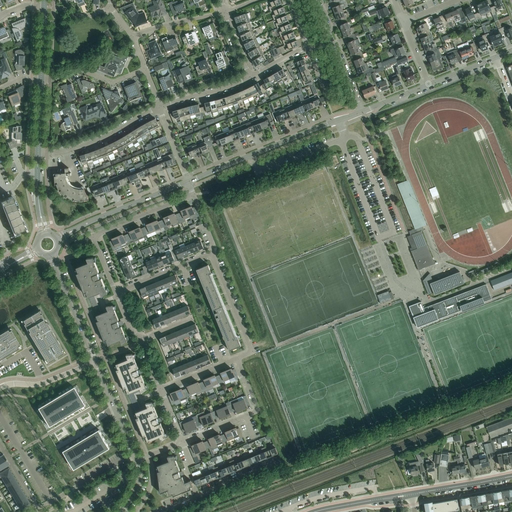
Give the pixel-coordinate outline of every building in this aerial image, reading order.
[(166,14),(160,0),(156,0),(153,1),(155,6),(149,8),(152,17),(158,15),(160,16),(159,16),(160,16),(166,14)] [(282,4),(279,0),(275,0),(270,2),(271,6),(269,7),(271,12),(273,11),(277,9),(275,7),(281,4),(282,4)] [(342,8),(345,6),(344,4),(345,3),(344,0),(334,4),(335,7),(332,8),(333,8),(332,9),(333,11),(334,11),(335,14),(338,13),(343,11),(342,8)] [(502,3),(500,0),(493,0),(496,5),(493,7),(495,13),(498,11),(497,9),(503,7),(501,4),(502,3)] [(185,7),(183,2),(179,4),(177,1),(173,3),(172,1),(168,3),(172,13),(176,11),(176,12),(177,11),(178,12),(179,14),(185,11),(185,10),(186,10),(185,7),(185,6),(185,7)] [(495,13),(493,7),(490,8),(487,1),(482,3),(486,14),(491,12),(492,14),(495,13)] [(481,16),(486,14),(482,3),(476,5),(479,12),(476,13),(479,19),(482,18),(481,16)] [(128,7),(128,9),(128,10),(125,12),(120,6),(119,6),(124,13),(123,13),(124,14),(125,13),(133,24),(132,25),(134,23),(137,24),(138,27),(139,27),(138,25),(147,23),(147,24),(148,24),(144,12),(144,15),(142,16),(141,14),(139,15),(138,14),(137,11),(136,11),(133,4),(130,5),(129,5),(129,6),(128,6),(128,7)] [(285,13),(283,7),(282,7),(277,9),(273,11),(275,14),(272,15),(274,20),(277,19),(280,18),(279,15),(285,13)] [(389,14),(388,10),(387,11),(387,9),(386,7),(379,10),(377,11),(379,13),(380,13),(381,14),(382,17),(386,16),(387,16),(387,15),(389,14)] [(466,13),(465,13),(467,18),(468,17),(470,20),(475,18),(476,21),(479,19),(476,13),(474,14),(471,7),(465,9),(467,13),(466,13)] [(462,10),(457,11),(457,10),(451,13),(454,20),(460,17),(462,23),(467,21),(461,8),(462,10)] [(343,11),(338,13),(335,14),(336,17),(335,17),(336,20),(337,20),(340,19),(341,21),(348,19),(350,18),(347,13),(344,14),(343,11)] [(234,15),(235,17),(237,23),(243,21),(244,24),(250,22),(247,13),(239,16),(238,14),(234,15)] [(448,22),(454,20),(451,13),(445,15),(445,16),(443,17),(447,27),(450,26),(448,22)] [(288,21),(286,15),(280,18),(277,19),(278,23),(275,24),(277,29),(280,27),(283,26),(282,23),(288,21)] [(443,17),(440,18),(440,17),(434,20),(438,31),(447,27),(443,17)] [(17,42),(18,42),(18,41),(19,41),(20,40),(20,39),(21,38),(21,37),(21,36),(21,35),(21,34),(21,33),(21,32),(20,32),(20,31),(25,27),(25,18),(11,24),(13,28),(12,28),(11,28),(13,33),(14,36),(17,42)] [(348,19),(341,21),(343,24),(340,26),(339,26),(340,29),(341,29),(342,32),(345,30),(350,28),(347,22),(349,22),(348,19)] [(385,24),(388,31),(395,28),(392,21),(385,24)] [(250,22),(244,24),(238,26),(237,26),(240,32),(246,30),(247,32),(253,30),(250,22)] [(210,41),(217,38),(219,38),(219,37),(217,38),(214,32),(214,31),(216,30),(213,23),(209,25),(208,24),(205,25),(205,26),(204,27),(202,28),(205,36),(207,35),(210,41)] [(292,29),(290,24),(289,23),(289,24),(283,26),(280,27),(281,31),(279,32),(281,37),(283,36),(287,34),(286,32),(292,29),(292,30),(292,29)] [(368,28),(370,32),(381,28),(379,23),(368,28)] [(420,33),(421,36),(430,32),(426,23),(416,27),(419,33),(420,33)] [(511,30),(510,27),(505,29),(504,26),(501,28),(504,34),(507,33),(509,40),(511,38),(511,30)] [(4,27),(0,29),(0,39),(7,37),(8,39),(12,37),(11,34),(9,29),(6,30),(4,27)] [(350,28),(345,30),(342,32),(343,34),(342,35),(343,38),(344,37),(344,38),(347,36),(349,39),(355,37),(354,34),(352,34),(350,28)] [(499,31),(494,33),(499,44),(504,42),(501,35),(504,34),(501,28),(498,29),(499,31)] [(250,41),(256,38),(253,30),(247,32),(241,35),(240,35),(243,41),(249,38),(250,41)] [(431,31),(430,32),(421,36),(422,38),(421,39),(423,45),(430,42),(433,40),(432,37),(433,36),(431,31)] [(185,34),(186,35),(186,36),(182,38),(185,45),(189,43),(189,44),(190,44),(192,45),(194,44),(199,42),(195,32),(189,35),(189,34),(188,33),(185,34)] [(295,38),(293,32),(287,34),(283,36),(285,39),(282,40),(284,45),(287,44),(290,43),(289,40),(295,38)] [(485,34),(487,40),(490,39),(493,46),(499,44),(494,33),(489,35),(488,33),(485,34)] [(389,43),(390,45),(400,41),(397,34),(390,37),(392,41),(389,43)] [(478,44),(480,48),(481,47),(482,51),(488,49),(485,42),(487,40),(485,34),(482,36),(483,38),(478,40),(479,43),(478,44)] [(166,37),(162,39),(163,42),(166,51),(173,48),(174,49),(179,46),(176,37),(168,40),(166,37)] [(355,37),(349,39),(350,42),(347,43),(346,44),(347,47),(348,46),(349,49),(352,48),(357,46),(355,40),(356,39),(355,37)] [(256,38),(250,41),(245,44),(244,44),(247,50),(253,47),(254,49),(260,46),(256,38)] [(299,46),(296,40),(290,43),(287,44),(288,48),(286,49),(286,51),(299,46)] [(149,50),(147,51),(150,59),(161,54),(156,41),(148,44),(150,49),(151,49),(150,50),(149,50)] [(432,48),(430,42),(423,45),(426,51),(427,50),(428,53),(437,49),(436,46),(432,48)] [(473,42),(465,46),(469,56),(475,54),(474,53),(477,52),(473,42)] [(257,55),(258,58),(263,55),(264,54),(259,46),(260,46),(254,49),(249,52),(248,52),(248,53),(251,58),(257,55)] [(357,46),(352,48),(349,49),(350,52),(349,52),(351,55),(352,55),(354,54),(356,57),(362,54),(361,51),(359,52),(357,46)] [(463,59),(469,56),(465,46),(456,49),(456,50),(460,59),(462,58),(463,59)] [(405,53),(403,47),(397,49),(397,47),(391,50),(391,52),(392,54),(393,55),(394,55),(395,57),(405,53)] [(440,58),(437,49),(428,53),(429,56),(428,56),(430,62),(439,58),(440,58)] [(23,69),(23,66),(24,59),(24,56),(24,50),(18,50),(15,51),(15,55),(16,56),(16,57),(16,58),(16,60),(16,62),(15,63),(14,65),(16,71),(23,69)] [(224,50),(215,54),(218,60),(216,61),(219,68),(220,67),(221,68),(222,67),(223,69),(226,67),(225,66),(230,64),(227,58),(225,58),(222,52),(224,51),(224,50)] [(448,55),(451,62),(451,63),(457,61),(457,60),(460,59),(456,50),(447,53),(448,55)] [(362,54),(356,57),(357,60),(354,61),(353,61),(354,64),(355,64),(356,67),(364,64),(362,58),(363,57),(362,54)] [(266,60),(263,55),(258,58),(253,61),(252,61),(253,61),(252,61),(257,69),(261,66),(259,64),(266,60)] [(121,74),(124,67),(123,67),(124,65),(127,58),(123,56),(121,60),(114,57),(107,60),(104,67),(101,66),(99,70),(114,77),(116,72),(121,74)] [(396,61),(398,65),(397,65),(398,66),(399,70),(402,69),(403,66),(407,64),(406,61),(408,60),(407,57),(396,61)] [(443,67),(439,58),(430,62),(433,68),(434,70),(443,67)] [(0,76),(1,79),(6,76),(5,75),(7,74),(7,75),(11,74),(5,59),(4,59),(1,60),(3,66),(1,67),(0,66),(0,76)] [(210,67),(209,67),(206,59),(200,62),(201,65),(195,67),(198,73),(197,74),(199,77),(203,75),(208,72),(206,68),(210,67)] [(295,63),(297,68),(306,64),(305,62),(304,59),(295,63)] [(193,79),(191,74),(190,74),(188,70),(189,70),(188,66),(187,67),(185,63),(185,64),(182,66),(182,67),(181,68),(182,69),(180,69),(180,68),(174,71),(179,83),(185,81),(185,82),(193,79)] [(367,63),(364,64),(356,67),(357,70),(356,70),(358,73),(359,73),(362,72),(363,75),(370,71),(373,70),(372,67),(369,69),(367,63)] [(306,64),(297,68),(299,67),(301,72),(308,69),(307,67),(306,64)] [(411,68),(407,70),(404,71),(408,81),(415,78),(411,68)] [(280,71),(278,72),(282,80),(283,82),(291,78),(287,71),(284,72),(282,69),(280,70),(280,71)] [(300,78),(301,78),(310,74),(309,72),(310,72),(308,69),(301,72),(298,73),(300,78)] [(282,80),(278,72),(278,71),(275,73),(273,74),(278,83),(282,80)] [(278,83),(273,74),(270,75),(271,76),(268,77),(273,85),(272,84),(277,81),(278,83)] [(310,74),(301,78),(304,86),(313,82),(311,77),(312,77),(310,74)] [(397,74),(391,77),(392,80),(394,87),(401,84),(398,77),(397,74)] [(164,91),(168,89),(168,88),(174,86),(171,79),(165,81),(163,77),(159,78),(161,83),(160,84),(163,90),(164,90),(164,91)] [(273,85),(268,77),(266,78),(266,79),(264,80),(263,79),(265,83),(262,84),(265,90),(273,85)] [(76,80),(82,94),(85,93),(87,90),(88,88),(91,89),(95,87),(93,83),(86,80),(85,82),(83,81),(83,79),(80,78),(76,80)] [(388,88),(385,81),(379,84),(382,91),(388,88)] [(142,97),(136,82),(123,87),(129,102),(131,101),(131,102),(137,100),(137,99),(142,97)] [(267,92),(265,90),(262,84),(260,86),(258,82),(257,83),(258,83),(256,84),(255,84),(253,85),(253,86),(253,85),(258,94),(259,96),(267,92)] [(69,102),(68,103),(67,103),(74,101),(73,99),(77,97),(72,83),(67,85),(67,83),(60,86),(62,86),(64,89),(62,90),(64,89),(65,93),(64,94),(66,94),(67,98),(65,98),(65,99),(67,98),(69,102)] [(314,96),(309,98),(314,108),(319,105),(318,103),(321,102),(314,84),(310,86),(314,96)] [(253,85),(253,86),(251,87),(251,86),(248,87),(249,88),(253,96),(258,94),(253,85)] [(373,86),(368,88),(371,96),(376,94),(373,86)] [(253,96),(249,88),(246,89),(246,88),(244,90),(248,99),(253,96)] [(371,96),(368,88),(362,91),(365,98),(371,96)] [(103,91),(111,113),(112,112),(111,112),(118,104),(116,101),(122,99),(118,90),(113,92),(105,89),(104,89),(104,90),(103,90),(103,91)] [(17,90),(11,92),(7,94),(12,106),(21,102),(17,90)] [(244,90),(242,91),(242,90),(239,92),(243,101),(248,99),(244,90)] [(243,101),(239,92),(237,93),(237,92),(234,94),(238,103),(243,101)] [(238,103),(234,94),(232,95),(232,94),(229,95),(229,96),(230,96),(233,105),(234,106),(238,105),(238,103)] [(233,105),(230,96),(229,96),(227,97),(227,96),(224,97),(225,98),(228,107),(233,105)] [(225,98),(222,98),(219,99),(220,99),(223,108),(228,107),(225,98)] [(314,108),(309,98),(301,101),(304,109),(306,108),(308,110),(314,108)] [(220,99),(217,100),(217,99),(214,100),(215,101),(217,110),(223,108),(220,99)] [(217,110),(215,101),(212,101),(209,101),(210,102),(212,111),(213,113),(218,112),(217,110)] [(301,110),(304,109),(301,101),(292,105),(296,115),(302,113),(301,110)] [(212,111),(210,102),(207,102),(204,102),(205,106),(202,107),(204,113),(207,112),(212,111)] [(106,115),(101,103),(88,109),(87,106),(81,109),(85,120),(99,115),(100,117),(106,115)] [(204,113),(202,107),(199,108),(199,104),(196,104),(196,105),(193,105),(195,115),(196,117),(204,115),(204,113)] [(296,115),(292,105),(283,108),(286,116),(289,115),(290,117),(296,115)] [(188,107),(188,106),(185,107),(183,108),(186,120),(191,118),(190,116),(188,107)] [(183,108),(180,108),(180,109),(178,110),(181,121),(186,120),(183,108)] [(284,117),(286,116),(283,108),(274,112),(279,122),(285,120),(284,117)] [(176,123),(181,121),(178,110),(178,109),(172,111),(173,113),(170,114),(174,123),(176,122),(176,123)] [(63,123),(62,123),(62,124),(61,124),(61,125),(60,126),(60,127),(61,128),(61,129),(61,130),(62,130),(63,130),(63,131),(64,131),(65,131),(66,131),(71,129),(72,128),(73,128),(74,128),(73,126),(79,123),(74,110),(64,114),(65,118),(64,118),(65,122),(63,123)] [(270,114),(258,119),(262,129),(268,126),(267,124),(273,121),(270,114)] [(150,121),(155,130),(162,126),(159,120),(157,122),(155,118),(155,119),(153,120),(152,119),(150,121)] [(262,129),(258,119),(250,122),(253,130),(255,128),(256,131),(262,129)] [(155,130),(150,121),(148,122),(145,123),(145,124),(150,132),(155,130)] [(250,131),(253,130),(250,122),(241,126),(245,136),(251,133),(250,131)] [(150,132),(145,124),(143,125),(143,124),(140,126),(141,126),(146,134),(150,132)] [(21,134),(21,133),(20,133),(21,126),(16,126),(16,127),(12,127),(12,132),(11,132),(11,141),(7,142),(10,149),(15,147),(15,148),(21,146),(21,142),(20,142),(21,139),(20,139),(20,137),(21,137),(21,134)] [(146,134),(141,126),(139,128),(138,127),(136,129),(141,137),(146,134)] [(245,136),(241,126),(232,129),(235,137),(238,135),(239,138),(245,136)] [(136,129),(134,130),(131,131),(131,132),(132,132),(137,140),(141,137),(136,129)] [(233,138),(235,137),(232,129),(224,133),(228,143),(234,140),(233,138)] [(138,142),(137,140),(132,132),(131,132),(129,133),(127,134),(127,135),(132,143),(134,145),(138,142)] [(228,143),(224,133),(215,136),(218,144),(221,142),(222,145),(228,143)] [(127,135),(125,136),(125,135),(122,137),(123,137),(128,146),(132,143),(127,135)] [(196,145),(196,144),(199,151),(201,150),(203,153),(209,151),(207,148),(213,145),(209,136),(201,139),(202,143),(196,145)] [(128,146),(123,137),(121,139),(120,138),(118,139),(118,140),(123,148),(128,146)] [(123,148),(118,140),(116,141),(113,142),(114,142),(117,149),(119,153),(124,150),(123,148)] [(117,149),(114,142),(111,143),(109,144),(109,145),(113,153),(112,151),(117,149)] [(196,153),(199,151),(196,144),(187,147),(191,158),(197,155),(196,153)] [(109,145),(107,146),(107,145),(104,146),(104,147),(108,156),(113,153),(109,145)] [(104,147),(102,148),(102,147),(99,148),(99,149),(100,149),(103,158),(108,156),(104,147)] [(164,165),(161,158),(157,148),(154,149),(158,159),(153,161),(157,172),(163,169),(165,168),(164,165)] [(100,149),(99,149),(97,150),(97,149),(94,150),(95,151),(98,160),(103,158),(100,149)] [(95,151),(92,152),(92,151),(90,152),(90,153),(90,152),(93,162),(98,160),(95,151)] [(93,162),(90,152),(90,153),(88,153),(87,153),(85,154),(88,163),(89,165),(94,163),(93,162)] [(174,165),(173,162),(175,161),(172,153),(161,158),(164,165),(165,168),(174,165)] [(88,163),(85,154),(83,155),(82,154),(80,155),(81,159),(78,160),(80,166),(88,163)] [(157,172),(153,161),(144,165),(147,172),(148,175),(151,174),(157,172)] [(147,172),(144,165),(135,168),(135,169),(139,179),(145,176),(148,175),(147,172)] [(65,173),(54,174),(55,183),(57,182),(58,184),(56,184),(59,190),(61,189),(62,190),(60,191),(65,196),(66,194),(67,195),(67,197),(72,200),(73,198),(74,198),(74,200),(83,202),(83,201),(82,200),(89,200),(84,189),(79,189),(75,188),(71,186),(68,182),(66,178),(66,176),(71,175),(71,173),(69,173),(69,168),(65,168),(65,173)] [(139,179),(135,169),(135,168),(130,170),(131,172),(127,174),(130,180),(131,182),(133,181),(139,179)] [(130,180),(127,174),(127,172),(118,176),(119,177),(122,186),(128,183),(131,182),(130,180)] [(122,186),(119,177),(118,176),(109,179),(110,181),(112,187),(113,189),(116,188),(122,186)] [(110,181),(101,184),(105,193),(111,190),(113,189),(112,187),(110,181)] [(414,229),(423,226),(426,224),(408,181),(397,185),(414,229)] [(105,193),(101,184),(101,183),(92,186),(96,196),(99,195),(105,193)] [(25,229),(13,199),(12,196),(8,198),(5,199),(0,201),(2,206),(3,205),(15,234),(13,234),(14,236),(20,234),(19,232),(25,229)] [(199,216),(196,208),(193,209),(192,206),(186,209),(190,217),(191,219),(199,216)] [(190,217),(186,209),(181,211),(182,214),(179,215),(182,223),(185,221),(184,219),(190,217)] [(182,223),(179,215),(175,216),(174,213),(169,216),(172,224),(173,226),(182,223)] [(172,224),(169,216),(163,218),(165,221),(161,222),(164,227),(172,224)] [(165,230),(164,227),(161,222),(158,223),(157,220),(152,223),(155,231),(156,234),(165,230)] [(155,231),(152,223),(146,225),(147,228),(144,229),(147,234),(155,231)] [(410,235),(421,231),(425,229),(424,230),(423,226),(414,229),(409,231),(410,235)] [(147,236),(147,234),(144,229),(141,230),(140,227),(135,230),(139,240),(147,236)] [(139,240),(135,230),(129,232),(130,235),(127,236),(130,243),(139,240)] [(421,231),(410,235),(407,236),(413,250),(411,251),(418,270),(419,270),(434,264),(421,231)] [(130,243),(127,236),(124,237),(123,234),(117,237),(122,247),(130,244),(130,243)] [(122,247),(117,237),(112,239),(113,242),(110,243),(113,251),(122,247)] [(170,251),(173,250),(168,237),(160,241),(161,243),(166,241),(170,251)] [(204,248),(200,240),(199,239),(198,239),(194,240),(195,242),(199,250),(204,248)] [(199,250),(195,242),(194,240),(191,241),(190,242),(191,244),(190,244),(194,252),(199,250)] [(194,252),(190,244),(189,242),(184,244),(185,246),(189,254),(194,252)] [(184,256),(180,248),(179,246),(174,248),(175,250),(178,258),(184,256)] [(189,254),(185,246),(180,248),(184,256),(189,254)] [(169,262),(166,254),(165,252),(160,254),(161,256),(164,264),(169,262)] [(171,252),(166,254),(169,262),(174,260),(171,252)] [(129,260),(127,255),(119,259),(120,259),(119,259),(120,262),(121,262),(122,264),(129,260)] [(159,266),(156,258),(155,256),(150,258),(151,260),(154,268),(159,266)] [(164,264),(161,256),(156,258),(159,266),(164,264)] [(98,274),(98,272),(99,272),(95,262),(96,261),(96,257),(93,258),(93,257),(87,258),(88,263),(77,267),(77,269),(76,270),(86,296),(88,296),(89,297),(101,292),(102,297),(107,293),(107,292),(109,291),(107,288),(106,289),(102,278),(100,279),(100,277),(102,276),(101,273),(98,274)] [(132,266),(129,260),(122,264),(124,269),(132,266)] [(154,268),(151,260),(146,262),(149,270),(154,268)] [(209,274),(212,273),(208,265),(196,269),(199,275),(200,274),(201,277),(200,278),(202,283),(203,282),(204,285),(203,286),(205,291),(206,290),(207,293),(206,294),(208,299),(210,298),(211,301),(209,302),(212,307),(213,307),(216,313),(224,309),(223,306),(222,302),(220,303),(219,299),(220,298),(218,294),(217,295),(215,291),(217,290),(215,286),(214,287),(212,282),(213,282),(212,278),(211,279),(209,274)] [(134,271),(132,266),(124,269),(126,274),(134,271)] [(136,276),(134,271),(126,274),(128,279),(136,276)] [(433,292),(434,295),(464,283),(460,271),(433,282),(430,273),(423,280),(423,281),(428,295),(433,292)] [(511,272),(491,281),(493,288),(494,290),(511,283),(511,272)] [(170,276),(173,285),(178,283),(175,275),(176,275),(175,275),(170,277),(170,276)] [(173,285),(170,276),(170,277),(165,279),(168,287),(173,285)] [(168,287),(165,279),(160,281),(160,280),(163,289),(168,287)] [(163,289),(160,280),(160,281),(155,283),(158,291),(163,289)] [(158,291),(155,283),(150,285),(153,293),(154,295),(159,293),(158,291)] [(486,284),(477,287),(483,302),(492,299),(488,290),(486,284)] [(154,295),(153,293),(150,285),(145,287),(148,295),(149,297),(154,295)] [(148,295),(145,287),(140,289),(143,297),(148,295)] [(421,301),(409,306),(409,308),(417,327),(425,324),(425,323),(437,318),(438,320),(483,302),(477,287),(423,308),(421,301)] [(388,291),(377,295),(380,303),(391,299),(389,293),(388,291)] [(188,305),(182,307),(186,316),(186,315),(191,313),(188,305)] [(118,322),(117,321),(119,320),(114,310),(116,309),(115,306),(113,306),(106,306),(108,311),(96,316),(97,317),(95,318),(106,344),(108,344),(108,345),(120,340),(122,345),(127,341),(129,339),(127,336),(125,337),(121,327),(120,327),(119,326),(122,325),(120,321),(118,322)] [(186,316),(182,307),(177,309),(181,318),(186,316)] [(181,318),(177,309),(172,312),(176,320),(181,318)] [(241,346),(231,321),(229,322),(224,309),(216,313),(215,313),(216,315),(218,314),(219,317),(217,317),(220,326),(219,326),(229,351),(241,346)] [(40,315),(38,311),(23,321),(25,324),(23,325),(29,334),(30,333),(32,336),(31,337),(44,360),(46,359),(48,362),(54,358),(54,357),(56,356),(56,357),(63,353),(61,350),(62,349),(59,344),(58,344),(55,341),(57,340),(41,314),(40,315)] [(176,320),(172,312),(168,314),(171,322),(176,320)] [(171,322),(168,314),(162,316),(166,324),(171,322)] [(166,324),(162,316),(157,318),(161,326),(166,324)] [(161,326),(157,318),(152,320),(153,322),(156,328),(161,326)] [(190,326),(193,334),(198,332),(195,324),(196,324),(195,324),(190,326)] [(193,334),(190,326),(185,328),(188,336),(193,334)] [(188,336),(185,328),(180,330),(183,338),(188,336)] [(0,359),(2,359),(2,358),(4,356),(5,357),(13,352),(14,352),(19,349),(18,347),(20,345),(11,330),(9,331),(8,330),(4,332),(4,333),(0,335),(0,334),(0,359)] [(183,338),(180,330),(175,332),(178,340),(183,338)] [(178,340),(175,332),(170,334),(173,342),(178,340)] [(173,342),(170,334),(165,336),(168,344),(173,342)] [(168,344),(165,336),(160,338),(163,346),(168,344)] [(137,370),(137,369),(138,368),(134,358),(135,358),(135,354),(133,354),(132,354),(126,355),(128,359),(116,364),(116,365),(115,366),(126,393),(127,392),(128,394),(140,389),(142,393),(147,389),(149,387),(146,384),(145,385),(141,375),(139,375),(139,374),(141,373),(140,369),(137,370)] [(208,355),(203,357),(206,365),(211,363),(211,362),(208,355)] [(206,365),(203,357),(198,359),(201,367),(206,365)] [(201,367),(198,359),(193,361),(196,369),(201,367)] [(196,369),(193,361),(188,363),(191,371),(196,369)] [(191,371),(188,363),(183,365),(186,373),(191,371)] [(186,373),(183,365),(177,367),(181,375),(186,373)] [(181,375),(177,367),(172,369),(176,377),(181,375)] [(239,378),(235,370),(232,371),(231,368),(226,371),(229,379),(235,377),(236,379),(239,378)] [(229,379),(226,371),(220,373),(222,376),(219,377),(221,382),(229,379)] [(221,382),(219,377),(216,378),(215,375),(209,377),(213,386),(221,382)] [(213,386),(209,377),(204,380),(205,382),(202,384),(204,389),(213,386)] [(204,389),(202,384),(199,385),(198,382),(193,384),(196,393),(204,389)] [(196,393),(193,384),(187,386),(188,389),(185,390),(188,396),(196,393)] [(73,387),(37,408),(48,427),(67,416),(66,414),(68,412),(69,414),(84,405),(73,387)] [(188,396),(185,390),(182,392),(181,389),(176,391),(179,399),(188,396)] [(179,399),(176,391),(170,393),(172,396),(169,397),(172,405),(175,404),(174,401),(179,399)] [(244,399),(238,401),(242,409),(247,407),(246,404),(249,403),(246,395),(243,396),(244,399)] [(242,409),(238,401),(237,399),(229,402),(230,404),(230,405),(232,410),(235,409),(236,412),(242,409)] [(157,419),(156,417),(158,417),(154,406),(155,406),(155,402),(152,402),(146,403),(147,407),(135,412),(136,414),(134,414),(145,441),(147,440),(148,442),(159,437),(161,441),(166,437),(168,436),(166,433),(165,433),(160,423),(159,424),(158,422),(161,421),(160,418),(157,419)] [(229,411),(232,410),(230,405),(222,408),(225,416),(230,414),(229,411)] [(225,416),(222,408),(213,411),(216,417),(218,416),(220,418),(225,416)] [(213,418),(216,417),(213,411),(205,415),(208,423),(214,421),(213,418)] [(208,423),(205,415),(197,418),(199,424),(202,423),(203,425),(208,423)] [(196,425),(199,424),(197,418),(188,422),(192,430),(197,428),(196,425)] [(192,430),(188,422),(183,424),(182,421),(179,422),(182,430),(185,429),(186,432),(192,430)] [(236,427),(231,430),(234,438),(239,436),(240,438),(243,437),(240,429),(237,430),(236,427)] [(81,440),(63,451),(74,469),(110,448),(99,430),(84,438),(85,440),(82,442),(81,440)] [(234,438),(231,430),(225,432),(226,435),(223,436),(226,441),(234,438)] [(226,441),(223,436),(220,437),(219,434),(214,436),(217,445),(226,441)] [(217,445),(214,436),(208,439),(210,441),(207,443),(209,448),(210,451),(212,450),(211,447),(217,445)] [(209,448),(207,443),(204,444),(203,441),(197,443),(201,452),(209,448)] [(201,452),(197,443),(192,445),(193,448),(190,449),(193,458),(196,456),(195,454),(201,452)] [(274,443),(266,447),(270,457),(278,453),(274,443)] [(484,444),(486,454),(490,453),(493,452),(491,443),(488,443),(484,444)] [(261,460),(270,457),(266,447),(257,450),(261,460)] [(261,460),(257,450),(249,453),(253,463),(261,460)] [(245,466),(253,463),(249,453),(241,457),(245,466)] [(409,463),(410,469),(408,470),(409,474),(411,474),(411,475),(418,473),(417,467),(420,466),(421,471),(425,471),(424,463),(419,453),(415,455),(418,461),(416,462),(409,463)] [(505,464),(503,453),(494,454),(496,463),(499,462),(499,465),(505,464)] [(3,454),(0,455),(0,469),(9,464),(3,454)] [(439,466),(447,467),(449,455),(441,454),(439,466)] [(180,470),(176,462),(176,460),(177,459),(176,456),(174,456),(168,456),(167,456),(169,461),(157,466),(158,467),(156,468),(158,471),(161,493),(166,491),(167,494),(169,494),(169,495),(172,494),(173,496),(191,488),(191,487),(193,486),(191,480),(185,483),(182,477),(181,477),(180,476),(183,475),(182,471),(179,472),(178,471),(180,470)] [(245,466),(241,457),(233,460),(237,470),(245,466)] [(487,457),(479,459),(482,467),(489,465),(487,457)] [(434,470),(433,463),(430,463),(429,459),(426,460),(426,464),(428,471),(434,470)] [(482,467),(479,459),(473,460),(475,469),(482,467)] [(229,473),(237,470),(233,460),(225,463),(229,473)] [(460,460),(457,461),(458,465),(459,473),(466,471),(465,464),(461,465),(460,460)] [(229,473),(225,463),(217,466),(221,476),(229,473)] [(458,465),(451,467),(453,474),(459,473),(458,465)] [(213,480),(221,476),(217,466),(209,470),(213,480)] [(8,468),(0,472),(0,475),(3,480),(12,475),(8,468)] [(213,480),(209,470),(201,473),(205,483),(213,480)] [(197,486),(205,483),(201,473),(193,476),(197,486)] [(12,475),(3,480),(5,483),(14,478),(12,475)] [(14,478),(5,483),(7,487),(16,481),(14,478)] [(16,481),(7,487),(9,490),(18,484),(16,481)] [(18,484),(9,490),(11,493),(20,487),(18,484)] [(20,487),(11,493),(13,496),(22,491),(20,487)] [(22,491),(13,496),(15,499),(24,494),(22,491)] [(24,494),(15,499),(17,504),(27,499),(24,494)] [(27,499),(17,504),(20,509),(30,504),(27,499)] [(443,511),(459,509),(457,499),(424,505),(425,511),(443,511)]
